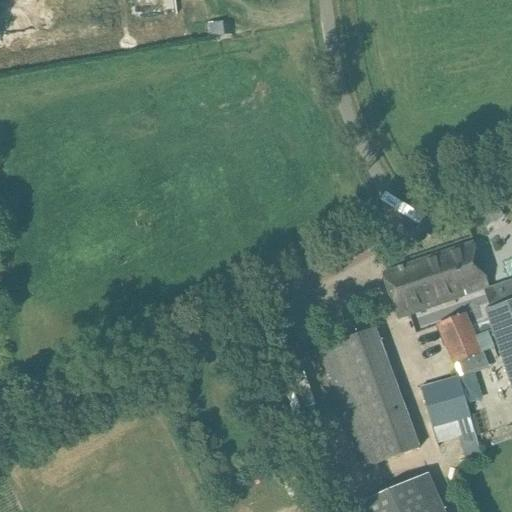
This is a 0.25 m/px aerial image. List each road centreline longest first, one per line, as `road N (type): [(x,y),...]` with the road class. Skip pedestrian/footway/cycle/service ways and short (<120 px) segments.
road 1 (unclassified): [(0,440),(407,220)]
road 2 (unclassified): [(407,220),(344,118),(321,0)]
